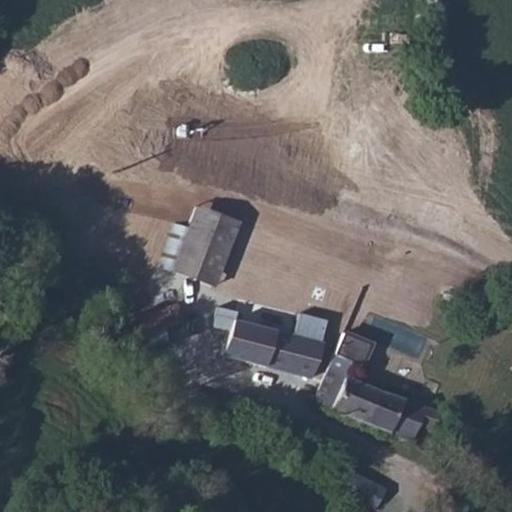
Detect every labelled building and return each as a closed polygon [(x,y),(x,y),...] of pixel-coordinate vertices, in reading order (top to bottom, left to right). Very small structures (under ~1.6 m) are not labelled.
[(184,204),(163,272),(209,286),(230,218),(184,204)] [(152,300),(142,284),(94,300),(105,316),(107,318),(120,313),(126,324),(137,320),(132,308),(152,300)] [(194,339),(282,358),(291,319),(209,298),(204,297),(194,339)] [(286,385),(388,421),(394,402),(409,408),(415,390),(416,389),(416,388),(416,386),(415,385),(414,382),(413,381),(412,380),(410,379),(408,379),(407,379),(406,379),(404,379),(401,381),(399,383),(399,384),(297,350),(286,385)] [(304,450),(294,482),(331,496),(343,466),(305,450),(304,450)]
